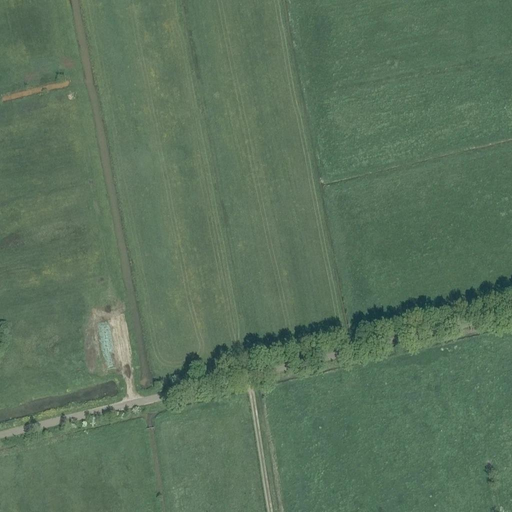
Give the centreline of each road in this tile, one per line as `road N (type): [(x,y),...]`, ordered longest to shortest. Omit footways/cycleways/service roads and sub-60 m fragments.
road 1 (unclassified): [(0,434),(511,310)]
road 2 (track): [(248,372),(271,511)]
